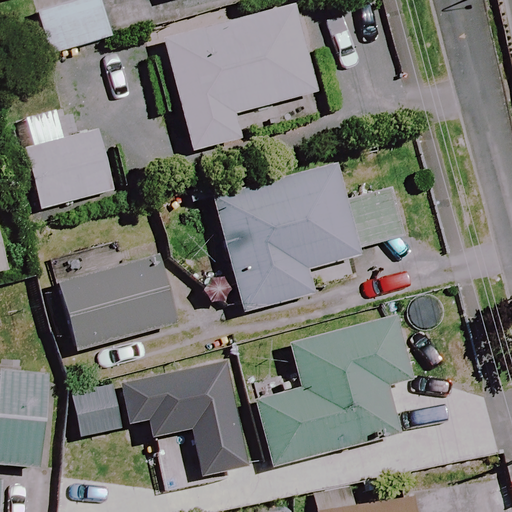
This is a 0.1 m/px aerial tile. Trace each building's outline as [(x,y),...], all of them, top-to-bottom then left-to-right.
[(111,42),(98,0),(95,0),(36,18),(49,60),(111,42)] [(312,94),(287,6),(162,39),(197,163),(269,143),(259,109),(312,94)] [(97,136),(16,158),(37,233),(117,211),(97,136)] [(356,259),(331,171),(205,205),(240,328),(313,308),(303,274),(356,259)] [(143,251),(48,277),(70,357),(165,330),(143,251)] [(404,382),(390,323),(290,345),(300,391),(254,401),(270,472),(398,444),(385,387),(404,382)] [(46,381),(0,377),(0,470),(38,473),(46,381)] [(227,476),(218,426),(183,431),(191,482),(227,476)] [(290,511),(291,502),(259,500),(258,511),(290,511)]
